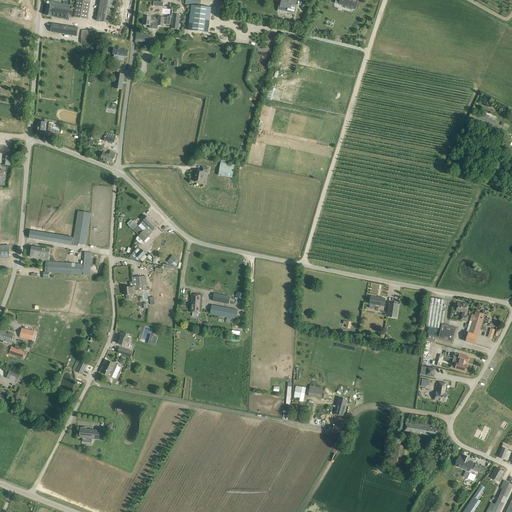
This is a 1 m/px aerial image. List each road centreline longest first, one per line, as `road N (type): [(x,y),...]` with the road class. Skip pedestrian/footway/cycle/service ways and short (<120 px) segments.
road 1 (unclassified): [(511,306),(201,243),(117,171)]
road 2 (unclassified): [(30,495),(114,323),(117,171)]
road 3 (track): [(303,265),(383,0)]
road 4 (track): [(342,431),(89,380)]
road 5 (track): [(299,511),(357,408),(452,419)]
road 6 (unclassified): [(511,467),(458,443),(451,423),(511,314)]
road 7 (unclassified): [(0,317),(17,267),(30,134)]
road 8 (unclassified): [(117,171),(134,27)]
road 9 (unclassified): [(30,134),(40,0)]
